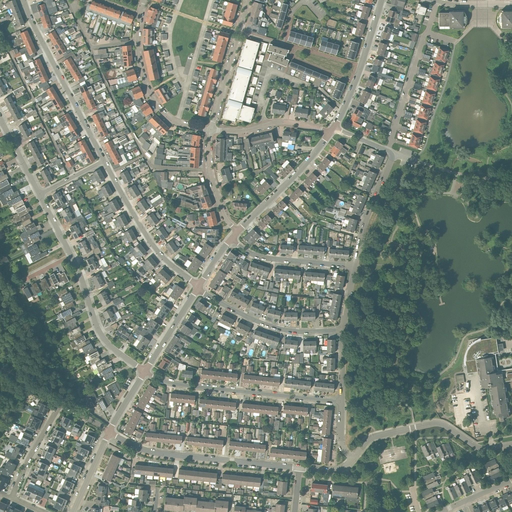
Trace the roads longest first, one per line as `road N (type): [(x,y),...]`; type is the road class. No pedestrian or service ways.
road 1 (residential): [(144,372),(340,402)]
road 2 (residential): [(299,469),(153,453),(109,432)]
road 3 (residential): [(103,161),(23,0)]
road 4 (residential): [(353,457),(373,436),(434,423),(485,450),(509,446)]
road 5 (residential): [(197,287),(149,241),(103,161)]
road 6 (residential): [(387,151),(436,1)]
road 7 (residential): [(343,329),(269,326),(197,287)]
road 8 (residential): [(139,15),(137,57),(150,96),(176,123),(210,130)]
road 9 (residential): [(144,372),(99,332),(71,255)]
road 10 (residential): [(331,130),(382,0)]
road 11 (residential): [(238,231),(331,130)]
road 12 (residential): [(210,130),(249,0)]
road 13 (residential): [(231,239),(263,257),(354,267)]
road 14 (residential): [(210,130),(276,122),(331,130)]
